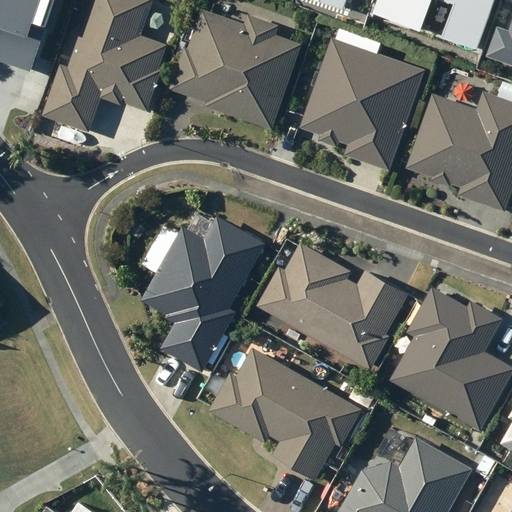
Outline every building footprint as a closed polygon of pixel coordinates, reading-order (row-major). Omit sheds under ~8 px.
[(0,0),(0,60),(30,71),(44,31),(33,27),(42,0),(0,0)] [(86,25),(89,26),(73,72),(65,69),(50,112),(89,125),(102,88),(147,102),(158,71),(147,67),(155,42),(138,36),(150,0),(97,0),(96,6),(93,5),(86,25)] [(226,107),(272,123),(299,46),(273,36),(276,27),(253,19),(250,28),(207,12),(193,52),(189,50),(177,85),(216,99),(218,95),(228,99),(226,107)] [(391,171),(427,69),(332,36),(299,129),(347,146),(344,155),(391,171)] [(506,213),(511,197),(511,99),(483,90),(477,109),(434,94),(408,168),(461,186),(458,196),(506,213)] [(158,352),(203,374),(231,317),(227,315),(263,243),(218,221),(207,243),(165,221),(143,266),(158,274),(143,303),(175,318),(158,352)] [(260,307),(373,371),(392,338),(389,336),(412,296),(369,272),(361,286),(351,280),(355,273),(304,245),(289,272),(282,268),(260,307)] [(503,318),(471,300),(467,306),(433,287),(408,331),(416,336),(391,380),(480,431),(511,374),(511,366),(485,351),(503,318)] [(236,373),(233,371),(230,376),(213,406),(209,412),(267,445),(271,437),(279,441),(271,456),(317,482),(326,466),(332,469),(366,409),(253,345),(236,373)] [(511,420),(511,425),(501,444),(511,449),(511,406),(506,417),(511,420)] [(382,468),(366,460),(341,511),(449,511),(472,464),(417,438),(403,468),(386,460),(382,468)]
